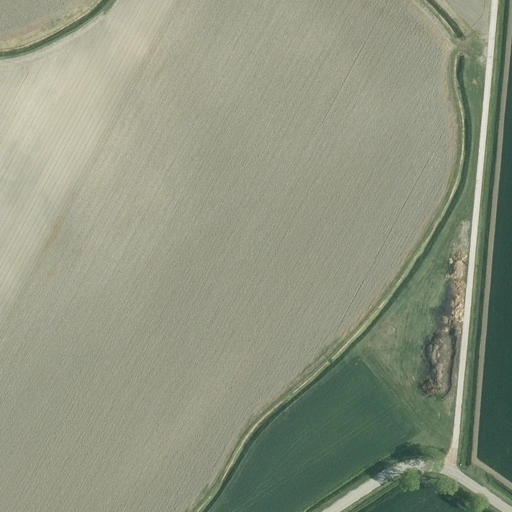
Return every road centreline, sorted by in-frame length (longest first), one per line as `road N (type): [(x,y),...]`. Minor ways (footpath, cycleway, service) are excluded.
road 1 (track): [(450,471),(492,0)]
road 2 (unclassified): [(332,511),(407,466),(450,471)]
